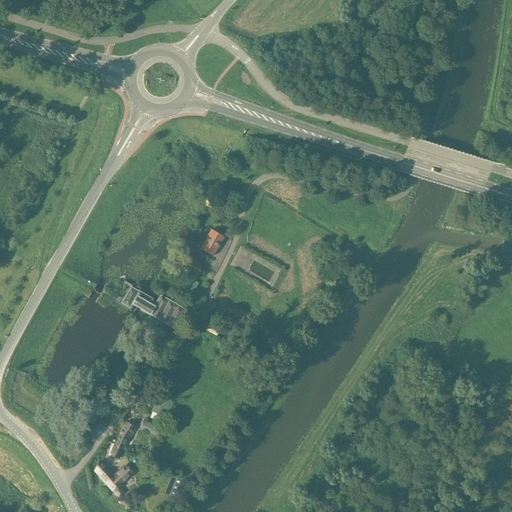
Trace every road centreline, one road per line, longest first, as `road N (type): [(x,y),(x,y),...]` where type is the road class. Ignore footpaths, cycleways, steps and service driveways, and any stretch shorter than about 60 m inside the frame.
road 1 (unclassified): [(60,486),(206,306),(258,180),(291,176),(377,199),(406,191),(442,94),(459,0)]
road 2 (unclassified): [(511,174),(280,100),(202,31)]
road 3 (primary): [(511,196),(277,122)]
road 4 (track): [(0,86),(76,114),(81,125),(48,255),(57,267)]
road 5 (tertiary): [(0,370),(112,164)]
road 6 (primary): [(138,60),(0,31)]
road 7 (primary): [(0,40),(131,85)]
road 8 (track): [(511,122),(493,115),(507,0)]
